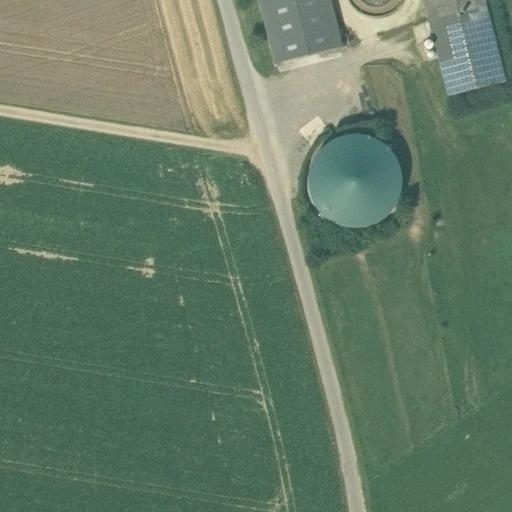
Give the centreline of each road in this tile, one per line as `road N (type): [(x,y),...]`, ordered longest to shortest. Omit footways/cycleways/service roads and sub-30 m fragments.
road 1 (unclassified): [(355,511),(349,459),(226,0)]
road 2 (track): [(0,109),(265,150)]
